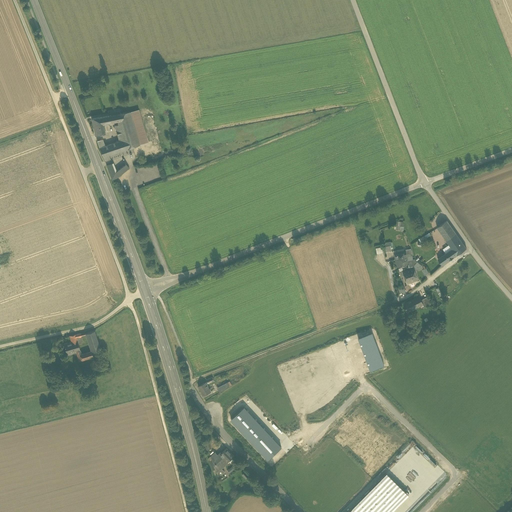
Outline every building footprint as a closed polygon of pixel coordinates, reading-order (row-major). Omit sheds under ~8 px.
[(139,109),(130,112),(140,145),(148,142),(139,109)] [(117,121),(118,125),(121,124),(126,138),(123,140),(126,150),(140,145),(130,112),(119,114),(121,120),(117,121)] [(119,114),(109,116),(110,123),(117,121),(121,120),(119,114)] [(109,123),(110,123),(109,116),(92,119),(95,136),(100,135),(105,134),(103,124),(106,123),(106,125),(109,124),(109,123)] [(103,147),(101,138),(96,139),(97,147),(98,149),(100,148),(105,162),(110,160),(109,156),(126,150),(123,140),(126,138),(121,124),(118,125),(115,126),(119,141),(103,147)] [(113,181),(118,177),(115,172),(112,163),(106,165),(113,181)] [(115,172),(118,177),(129,168),(126,164),(115,172)] [(446,240),(456,233),(447,220),(437,227),(446,240)] [(429,233),(418,239),(420,241),(431,235),(429,233)] [(456,233),(446,240),(449,245),(452,249),(456,255),(466,248),(456,233)] [(443,249),(446,253),(452,249),(449,245),(443,249)] [(438,259),(442,265),(456,255),(452,249),(446,253),(438,259)] [(395,255),(395,260),(399,259),(399,260),(402,259),(402,261),(408,260),(408,259),(407,257),(406,253),(395,255)] [(415,259),(408,260),(409,264),(409,267),(413,266),(417,261),(415,259)] [(413,267),(415,271),(417,270),(421,269),(423,268),(422,266),(420,264),(417,262),(415,264),(415,265),(414,265),(413,266),(413,267)] [(418,280),(415,271),(413,267),(413,268),(400,272),(401,276),(404,275),(407,284),(418,280)] [(405,303),(409,310),(419,305),(418,304),(422,302),(421,300),(420,299),(418,295),(414,297),(415,298),(405,303)] [(415,298),(414,297),(403,303),(408,313),(423,305),(422,302),(418,304),(419,305),(409,310),(405,303),(415,298)] [(423,305),(425,307),(431,304),(428,297),(421,300),(422,302),(423,305)] [(91,350),(92,351),(100,349),(94,331),(85,334),(90,350),(91,350)] [(76,352),(79,361),(84,359),(83,353),(81,353),(77,338),(81,337),(81,333),(69,336),(71,341),(70,342),(73,353),(76,352)] [(372,333),(358,338),(370,371),(384,366),(372,333)] [(63,343),(66,355),(73,353),(70,342),(63,343)] [(90,350),(83,353),(84,359),(93,357),(92,351),(91,350),(90,350)] [(211,392),(209,386),(206,382),(198,386),(203,396),(211,392)] [(366,398),(362,402),(372,412),(377,408),(366,398)] [(244,407),(231,420),(268,459),(281,447),(244,407)] [(408,439),(388,420),(354,454),(374,474),(408,439)] [(340,427),(334,434),(338,438),(345,431),(340,427)] [(216,469),(219,477),(224,472),(221,468),(229,460),(232,458),(234,456),(226,448),(221,453),(220,452),(219,453),(219,454),(218,455),(215,452),(211,456),(212,460),(216,469)] [(387,473),(381,480),(398,497),(383,511),(391,511),(409,495),(387,473)] [(383,511),(398,497),(381,480),(348,511),(383,511)]
